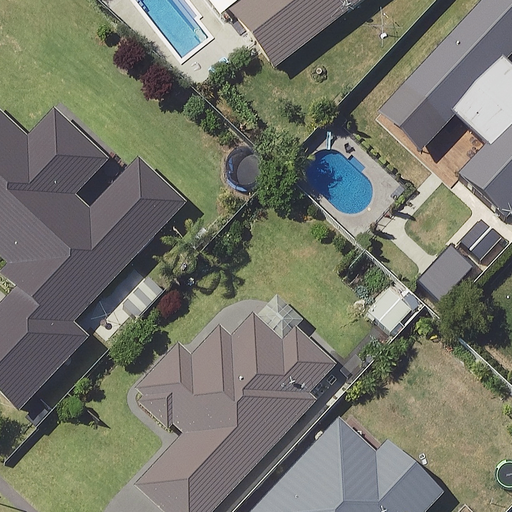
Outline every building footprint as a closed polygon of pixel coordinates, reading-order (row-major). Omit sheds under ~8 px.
[(253,0),(231,18),(276,74),(366,0),(253,0)] [(511,80),(501,71),(511,58),(511,13),(497,0),(495,0),(408,97),(444,130),(452,120),(492,157),(465,188),(505,224),(511,216),(511,80)] [(0,267),(9,276),(0,284),(0,285),(16,302),(0,318),(0,401),(15,416),(82,347),(67,332),(182,213),(138,171),(88,222),(71,205),(105,170),(55,122),(27,151),(0,124),(0,267)] [(284,353),(251,322),(229,346),(220,337),(190,370),(173,355),(132,400),(182,446),(137,495),(155,511),(215,511),(309,409),(338,378),(296,339),(284,353)] [(429,511),(439,501),(343,418),(262,511),(429,511)]
